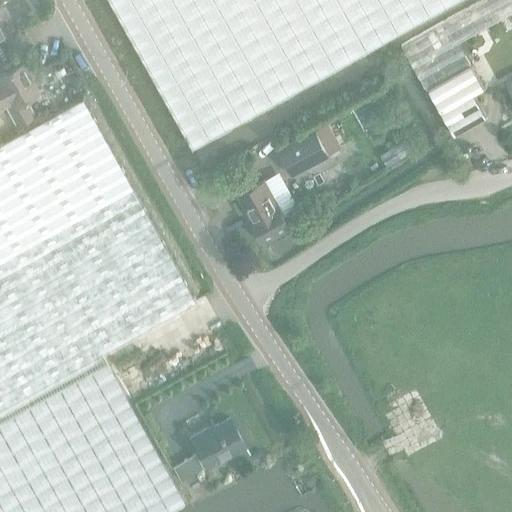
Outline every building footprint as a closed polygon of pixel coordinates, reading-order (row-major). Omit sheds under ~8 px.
[(111,0),(193,145),(451,0),(111,0)] [(470,65),(511,40),(511,0),(480,0),(401,45),(426,90),(427,89),(453,134),(485,115),(473,94),(483,88),(470,65)] [(0,74),(0,108),(6,105),(15,124),(34,114),(25,98),(38,91),(22,62),(0,74)] [(0,511),(160,511),(183,500),(100,353),(99,352),(192,299),(80,95),(0,139),(0,511)] [(314,129),(278,150),(293,177),(330,157),(329,156),(341,149),(327,124),(315,131),(314,129)] [(238,194),(257,229),(263,239),(288,225),(265,180),(238,194)] [(207,465),(244,444),(228,417),(206,429),(205,427),(191,436),(207,465)] [(195,453),(184,459),(192,474),(203,467),(195,453)]
